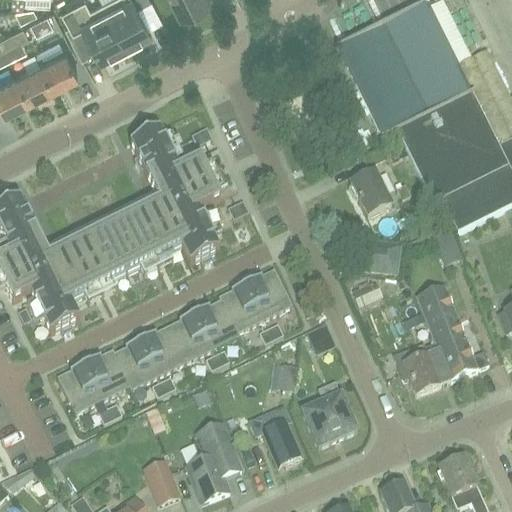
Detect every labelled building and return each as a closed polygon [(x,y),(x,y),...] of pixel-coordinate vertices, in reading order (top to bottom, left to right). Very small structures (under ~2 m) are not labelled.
[(142,41),(151,37),(137,10),(150,3),(148,0),(111,0),(102,5),(128,54),(144,45),(142,41)] [(207,0),(169,0),(179,19),(209,4),(207,0)] [(128,54),(102,5),(90,11),(85,1),(61,14),(72,35),(83,29),(100,63),(109,58),(111,63),(128,54)] [(471,98),(472,97),(428,6),(336,51),(380,142),(393,136),(432,209),(440,205),(457,239),(511,211),(511,145),(498,152),(471,98)] [(32,25),(38,37),(54,29),(48,17),(32,25)] [(29,41),(23,30),(7,38),(10,43),(12,42),(15,48),(29,41)] [(12,42),(10,43),(7,38),(0,41),(0,55),(15,48),(12,42)] [(65,53),(52,60),(48,51),(37,57),(40,66),(53,89),(77,77),(65,53)] [(53,89),(40,66),(16,78),(28,102),(53,89)] [(28,102),(16,78),(0,86),(0,104),(5,114),(28,102)] [(212,144),(206,132),(191,140),(196,151),(212,144)] [(199,214),(237,195),(217,155),(179,173),(159,133),(129,148),(137,162),(133,164),(139,176),(142,174),(155,200),(45,255),(32,229),(35,227),(30,216),(26,217),(19,203),(0,211),(0,237),(10,258),(0,262),(0,282),(12,307),(30,298),(50,338),(59,333),(62,339),(73,334),(70,328),(79,324),(71,306),(181,252),(190,269),(199,264),(202,270),(212,265),(210,259),(219,254),(199,214)] [(368,172),(390,161),(384,149),(362,160),(368,172)] [(366,223),(390,211),(373,176),(349,188),(366,223)] [(248,217),(242,206),(235,209),(241,221),(248,217)] [(241,221),(235,209),(227,213),(233,225),(241,221)] [(451,229),(433,235),(442,258),(459,252),(451,229)] [(393,277),(397,251),(364,246),(360,273),(393,277)] [(291,311),(273,275),(252,285),(250,281),(244,285),(264,325),(291,311)] [(264,325),(244,285),(237,288),(239,292),(219,302),(238,341),(239,341),(237,338),(264,325)] [(445,291),(420,301),(415,302),(437,358),(438,358),(450,386),(476,376),(476,375),(488,370),(482,357),(473,361),(445,291)] [(511,293),(511,295),(511,313),(498,318),(505,338),(511,336),(511,338),(511,293)] [(238,341),(219,302),(218,302),(219,306),(200,315),(198,311),(191,315),(211,355),(238,341)] [(25,313),(18,317),(23,329),(31,325),(25,313)] [(211,355),(191,315),(185,318),(187,322),(167,332),(185,368),(211,355)] [(277,329),(268,333),(274,345),(283,340),(277,329)] [(185,368),(167,332),(147,342),(145,338),(138,341),(158,381),(185,368)] [(274,345),(268,333),(259,338),(265,349),(274,345)] [(158,381),(138,341),(131,345),(133,349),(114,358),(112,355),(111,355),(131,395),(158,381)] [(450,386),(438,358),(437,358),(427,362),(422,350),(393,361),(402,385),(408,382),(415,401),(438,391),(438,390),(448,386),(449,387),(450,386)] [(131,395),(111,355),(91,366),(89,362),(82,365),(102,405),(129,392),(130,395),(131,395)] [(224,355),(214,360),(220,371),(229,367),(224,355)] [(220,371),(214,360),(205,364),(211,376),(220,371)] [(102,405),(82,365),(76,368),(78,372),(57,383),(75,419),(102,405)] [(322,385),(314,367),(301,372),(310,391),(322,385)] [(275,393),(293,395),(296,370),(278,368),(275,393)] [(170,382),(160,387),(166,398),(176,394),(170,382)] [(322,406),(301,416),(317,453),(356,435),(340,398),(340,399),(334,386),(317,394),(322,406)] [(166,398),(160,387),(151,391),(157,403),(166,398)] [(122,420),(116,409),(107,413),(112,425),(122,420)] [(112,425),(107,413),(98,418),(103,429),(112,425)] [(277,474),(301,463),(285,428),(279,431),(275,421),(266,426),(270,435),(261,439),(277,474)] [(241,475),(223,426),(194,438),(197,447),(193,449),(200,465),(186,470),(201,508),(229,497),(223,482),(241,475)] [(485,511),(463,462),(438,473),(455,511),(461,511),(470,508),(471,511),(485,511)] [(165,464),(141,475),(156,511),(180,501),(169,473),(165,464)] [(427,511),(426,508),(417,511),(413,511),(403,488),(379,498),(385,511),(427,511)] [(0,505),(8,498),(0,489),(0,505)] [(141,511),(135,503),(121,511),(106,511),(105,511),(104,511),(87,511),(81,503),(69,511),(70,511),(141,511)]
